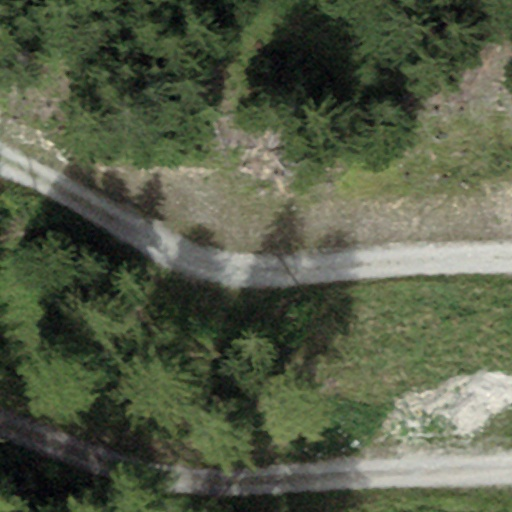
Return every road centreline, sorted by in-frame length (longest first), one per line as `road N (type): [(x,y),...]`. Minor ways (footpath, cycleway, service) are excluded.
road 1 (track): [(511,257),(238,269),(185,253),(0,159)]
road 2 (track): [(0,420),(172,478),(511,470)]
